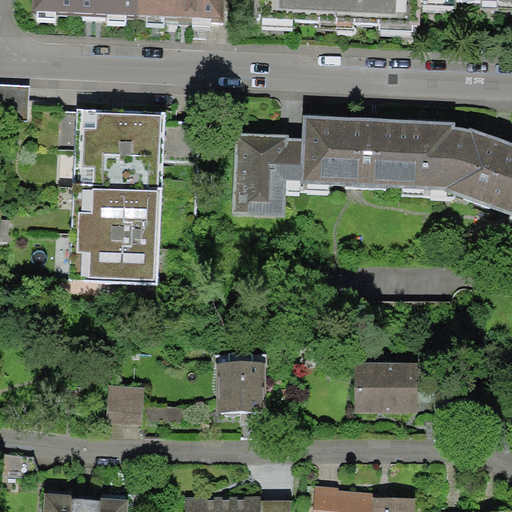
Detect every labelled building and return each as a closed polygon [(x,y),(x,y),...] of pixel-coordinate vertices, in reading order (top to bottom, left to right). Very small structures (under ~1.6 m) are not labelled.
[(28,0),(27,23),(53,24),(53,16),(105,18),(104,27),(120,28),(120,19),(140,20),(140,31),(159,32),(160,20),(187,22),(187,32),(208,33),(207,28),(220,29),(221,0),(28,0)] [(511,0),(252,0),(251,25),(414,34),(415,7),(511,12),(511,0)] [(41,82),(0,79),(0,113),(39,115),(41,82)] [(171,113),(64,107),(52,278),(162,283),(171,113)] [(233,145),(231,219),(283,221),(283,197),(328,200),(330,190),(399,190),(401,202),(443,202),(443,196),(506,217),(504,227),(511,230),(511,150),(470,136),(449,133),(448,127),(298,121),(299,141),(241,136),(233,145)] [(302,338),(285,373),(308,384),(325,349),(302,338)] [(216,363),(216,412),(261,412),(261,353),(225,353),(225,363),(216,363)] [(418,365),(348,366),(349,419),(419,417),(418,365)] [(192,423),(192,408),(145,407),(145,382),(107,382),(106,423),(192,423)] [(85,386),(66,386),(64,416),(102,420),(102,403),(83,403),(85,386)] [(414,511),(415,498),(317,494),(316,511),(414,511)] [(122,511),(123,501),(43,496),(41,511),(122,511)] [(290,511),(291,502),(186,501),(186,511),(290,511)]
